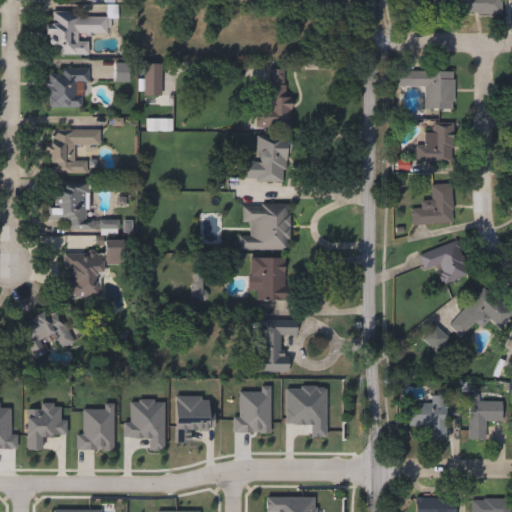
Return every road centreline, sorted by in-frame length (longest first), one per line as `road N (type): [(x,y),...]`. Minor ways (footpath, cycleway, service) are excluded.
road 1 (tertiary): [(379,511),(373,0)]
road 2 (residential): [(0,487),(169,486),(239,472),(379,474)]
road 3 (residential): [(8,0),(13,276)]
road 4 (residential): [(511,275),(485,228),(482,48)]
road 5 (residential): [(511,48),(373,49)]
road 6 (residential): [(511,474),(379,474)]
